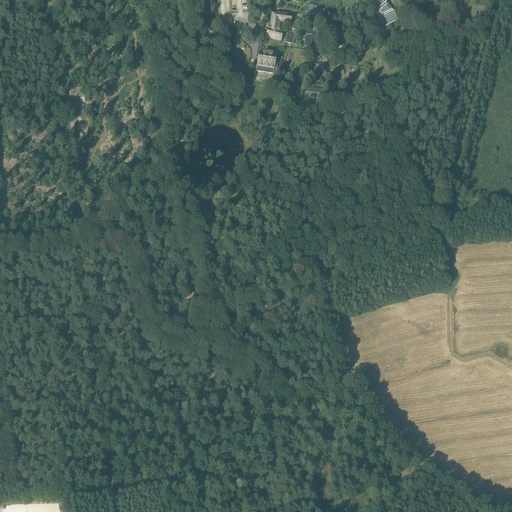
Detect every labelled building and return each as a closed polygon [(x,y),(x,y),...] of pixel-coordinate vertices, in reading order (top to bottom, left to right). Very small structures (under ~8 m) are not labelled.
[(399,18),(384,0),(369,0),(369,1),(369,2),(383,28),(383,29),(384,29),(385,29),(386,29),(398,23),(399,22),(399,21),(400,20),(400,19),(399,18)] [(317,9),(318,7),(310,6),(309,9),(307,9),(306,17),(316,18),(315,19),(323,21),(325,11),(317,9)] [(268,29),(267,35),(266,37),(281,41),(283,33),(279,32),(280,22),(282,22),(282,23),(291,24),(292,17),(286,16),(286,15),(275,13),(274,18),(272,17),(270,29),(268,28),(268,29)] [(289,29),(295,31),(295,32),(289,31),(286,42),(293,44),(295,38),(305,40),(304,46),(312,47),(313,35),(307,34),(307,33),(295,31),(296,28),(297,28),(297,26),(298,25),(298,20),(295,19),(295,23),(295,25),(293,25),(293,27),(290,27),(289,29)] [(277,69),(278,65),(276,64),(277,59),(276,59),(277,54),(263,52),(263,51),(260,50),(260,52),(257,71),(274,74),(275,68),(277,69)] [(329,77),(329,64),(329,61),(326,64),(324,64),(324,62),(313,62),(314,73),(316,73),(316,77),(329,77)] [(324,90),(307,88),(305,97),(323,99),(324,90)]
